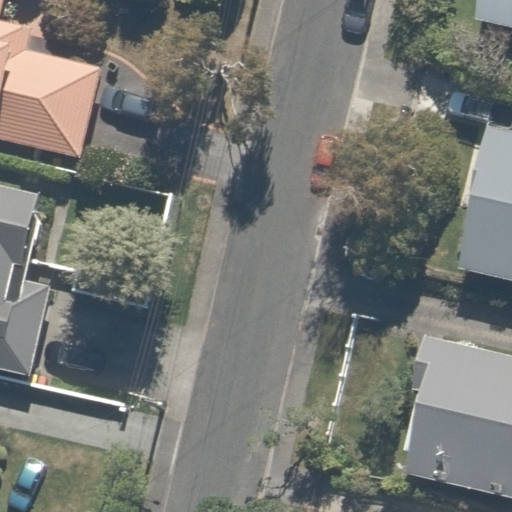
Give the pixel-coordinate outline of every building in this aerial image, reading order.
[(0,0),(0,153),(100,177),(123,80),(49,63),(64,0),(0,0)] [(511,42),(511,0),(491,0),(483,36),(511,42)] [(511,146),(505,145),(470,290),(511,299),(511,146)] [(60,198),(0,182),(0,362),(49,375),(71,285),(40,277),(60,198)] [(511,367),(444,351),(441,350),(419,444),(445,450),(436,488),(511,507),(511,367)] [(0,501),(13,444),(0,441),(0,501)]
